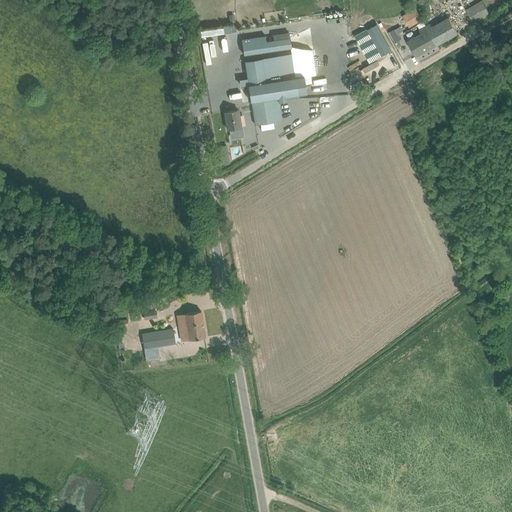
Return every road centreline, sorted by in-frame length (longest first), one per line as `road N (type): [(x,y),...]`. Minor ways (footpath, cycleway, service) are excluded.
road 1 (unclassified): [(263,511),(207,194)]
road 2 (unclassified): [(207,194),(462,42)]
road 3 (unclassified): [(207,194),(173,0)]
